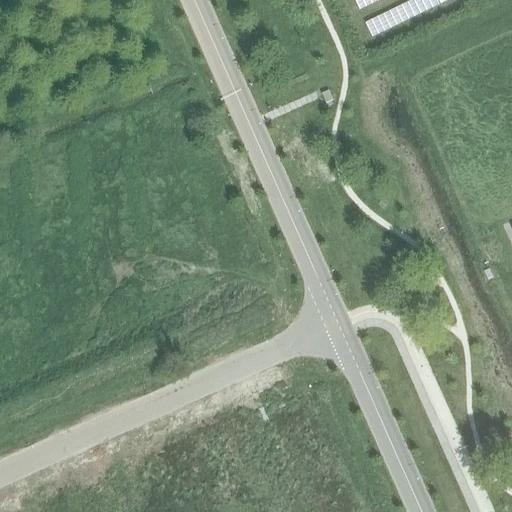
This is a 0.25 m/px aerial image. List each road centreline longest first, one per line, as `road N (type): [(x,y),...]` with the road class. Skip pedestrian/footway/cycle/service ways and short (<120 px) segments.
road 1 (unclassified): [(0,472),(336,323)]
road 2 (unclassified): [(336,323),(192,0)]
road 3 (unclassified): [(420,511),(336,323)]
